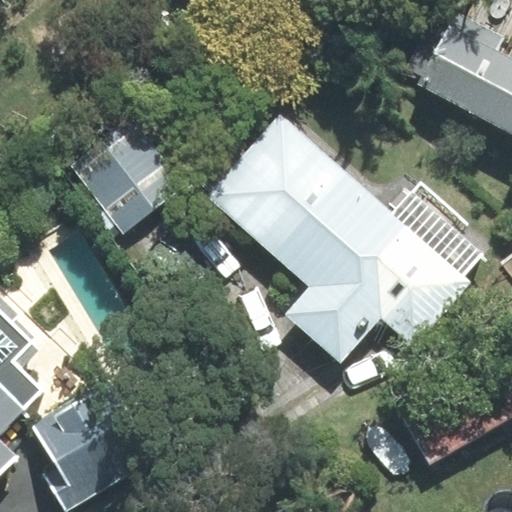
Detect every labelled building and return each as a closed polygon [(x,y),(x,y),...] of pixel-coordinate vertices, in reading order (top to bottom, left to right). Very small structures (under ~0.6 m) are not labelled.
[(511,55),(511,58),(453,27),(420,87),(511,137),(511,55)] [(131,115),(67,170),(127,241),(191,186),(131,115)] [(415,351),(474,285),(285,118),(211,200),(313,289),(287,318),(342,367),(383,322),(415,351)] [(3,439),(48,395),(19,365),(38,347),(0,308),(0,484),(25,461),(3,439)] [(367,436),(388,483),(501,434),(477,376),(395,411),(400,422),(367,436)] [(42,473),(64,511),(73,511),(141,473),(95,396),(35,432),(55,466),(42,473)]
